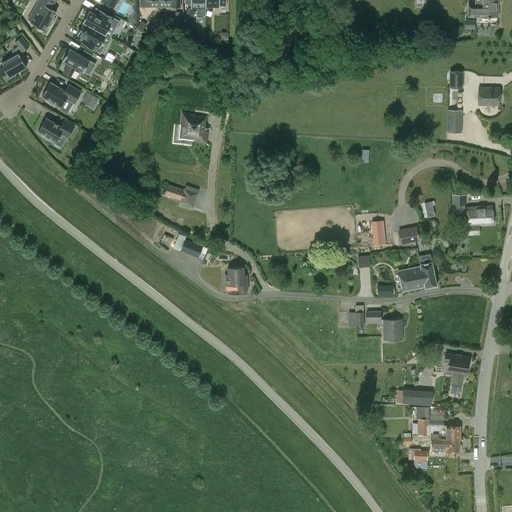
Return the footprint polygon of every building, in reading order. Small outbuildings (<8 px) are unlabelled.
[(52,9),(57,0),(55,0),(39,0),(37,4),(41,7),(31,23),(45,31),(57,12),(52,9)] [(159,0),(172,0),(172,8),(181,8),(180,0),(159,0)] [(205,0),(185,0),(185,5),(191,5),(191,7),(200,7),(200,16),(206,16),(206,7),(205,0)] [(499,4),(499,0),(475,0),(476,4),(468,4),(468,16),(480,16),(480,17),(498,17),(498,4),(499,4)] [(110,37),(119,21),(115,18),(105,12),(102,18),(89,11),(83,22),(111,38),(111,37),(110,37)] [(464,29),(475,29),(475,19),(464,19),(464,29)] [(140,20),(137,27),(143,30),(147,24),(140,20)] [(103,47),(105,48),(111,38),(83,22),(83,23),(84,23),(78,34),(90,41),(87,46),(98,52),(100,53),(103,47)] [(19,46),(13,52),(15,56),(2,63),(4,68),(0,71),(6,81),(17,75),(16,74),(27,67),(19,53),(22,51),(24,52),(30,47),(22,37),(16,42),(19,46)] [(89,75),(96,64),(90,60),(93,55),(84,50),(81,55),(70,49),(63,60),(70,64),(64,74),(71,78),(76,68),(89,75)] [(112,56),(107,53),(104,58),(109,61),(112,56)] [(109,62),(103,59),(99,65),(105,69),(109,62)] [(449,70),(449,88),(462,88),(463,70),(449,70)] [(67,99),(71,101),(76,103),(82,92),(69,85),(65,91),(51,82),(43,96),(49,100),(48,102),(55,106),(56,104),(62,108),(67,99)] [(499,105),(499,87),(478,86),(477,105),(499,105)] [(82,101),(93,108),(99,98),(87,91),(82,101)] [(463,133),(462,110),(446,109),(446,133),(463,133)] [(203,138),(205,117),(184,114),(181,136),(203,138)] [(75,127),(65,120),(61,127),(47,118),(39,132),(45,135),(43,137),(44,137),(51,141),(52,139),(57,142),(62,134),(69,138),(75,127)] [(184,189),(167,184),(164,194),(180,200),(184,189)] [(465,213),(465,194),(452,194),(452,213),(465,213)] [(423,217),(434,215),(432,201),(420,203),(423,217)] [(468,226),(493,224),(492,205),(466,207),(468,226)] [(371,221),(372,238),(382,237),(380,220),(371,221)] [(417,226),(398,230),(401,244),(420,240),(417,226)] [(186,236),(179,233),(173,248),(204,260),(209,248),(203,246),(185,239),(186,236)] [(437,285),(430,253),(418,255),(420,265),(421,265),(425,286),(425,288),(437,285)] [(357,255),(358,266),(370,265),(369,254),(357,255)] [(421,265),(420,265),(398,270),(402,291),(425,286),(421,265)] [(228,267),(228,273),(225,274),(225,286),(237,285),(238,291),(248,290),(247,277),(244,277),(243,266),(228,267)] [(391,285),(372,285),(372,295),(392,295),(391,285)] [(366,321),(381,321),(381,311),(366,311),(366,321)] [(355,326),(364,326),(364,312),(355,312),(355,326)] [(384,339),(401,339),(401,319),(384,319),(384,339)] [(445,352),(444,361),(448,362),(447,373),(452,374),(451,383),(462,385),(464,375),(466,376),(470,356),(462,355),(462,354),(456,353),(456,354),(445,352)] [(416,404),(417,391),(402,390),(401,402),(401,403),(416,404)] [(367,414),(374,414),(373,405),(365,405),(365,410),(367,414)] [(427,424),(427,418),(429,419),(429,406),(416,406),(416,418),(418,418),(418,423),(412,423),(412,437),(417,437),(431,438),(460,439),(461,425),(427,424)] [(440,449),(446,450),(446,451),(460,452),(460,439),(431,438),(430,448),(440,449)] [(413,459),(427,460),(428,450),(414,450),(413,459)]
